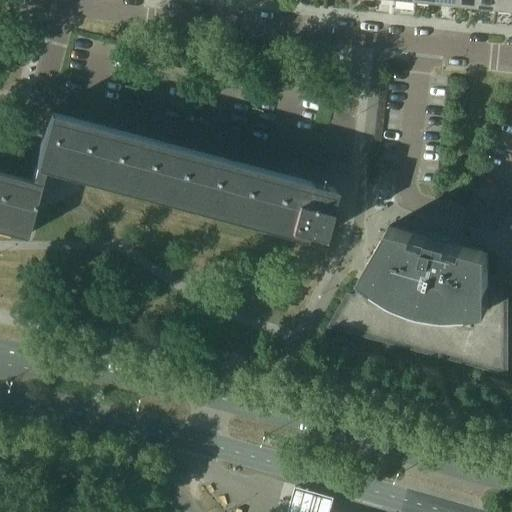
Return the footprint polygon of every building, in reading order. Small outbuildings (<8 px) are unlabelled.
[(477,0),(477,7),(497,9),(498,0),(477,0)] [(511,0),(498,0),(497,9),(511,10),(511,0)] [(35,163),(44,166),(303,235),(303,236),(304,237),(306,231),(322,236),(329,208),(346,212),(349,199),(349,198),(349,197),(348,197),(302,184),(303,179),(301,178),(300,179),(288,176),(50,112),(51,111),(49,110),(35,163)] [(0,227),(24,234),(24,235),(26,236),(40,183),(0,172),(0,227)] [(355,294),(351,293),(333,324),(505,370),(505,284),(489,280),(489,251),(464,245),(463,250),(458,249),(458,250),(448,247),(449,240),(430,235),(428,242),(417,239),(418,239),(413,238),(415,232),(390,225),(361,275),(364,277),(355,294)] [(333,511),(336,498),(296,487),(289,511),(333,511)]
